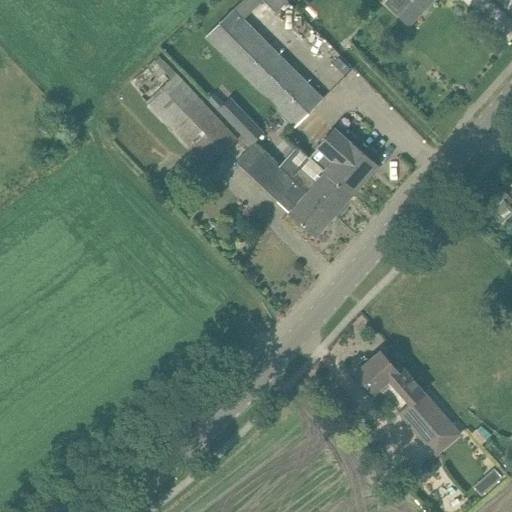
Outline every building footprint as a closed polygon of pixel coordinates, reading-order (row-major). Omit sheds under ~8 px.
[(294,126),(322,98),(243,19),(263,0),(276,13),(288,1),(287,0),(243,0),(233,9),(205,37),(294,126)] [(388,0),(386,2),(409,24),(431,0),(388,0)] [(147,101),(145,103),(207,166),(237,137),(176,73),(171,78),(166,83),(162,87),(154,94),(149,99),(147,101)] [(215,92),(208,99),(251,144),(253,142),(254,142),(263,131),(230,97),(224,102),(215,92)] [(325,172),(351,194),(377,165),(350,142),(334,129),(309,157),(325,172)] [(254,143),(236,162),(278,201),(278,202),(284,195),(295,205),(289,213),(315,236),(334,214),(290,177),(282,169),(278,166),(254,143)] [(300,167),(290,177),(334,214),(351,194),(325,172),(317,182),(300,167)] [(490,190),(476,204),(487,215),(501,201),(490,190)] [(360,369),(356,372),(365,382),(361,386),(370,396),(389,380),(410,404),(400,413),(426,444),(451,423),(402,367),(398,371),(380,351),(369,361),(367,358),(364,358),(358,364),(358,366),(360,369)] [(494,468),(485,476),(493,485),(502,477),(494,468)]
